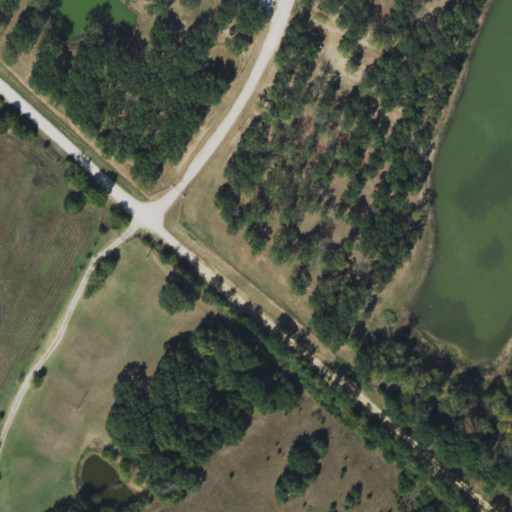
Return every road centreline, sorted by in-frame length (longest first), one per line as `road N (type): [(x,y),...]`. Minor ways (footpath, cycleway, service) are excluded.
road 1 (residential): [(144,213),(484,511)]
road 2 (residential): [(0,87),(144,213)]
